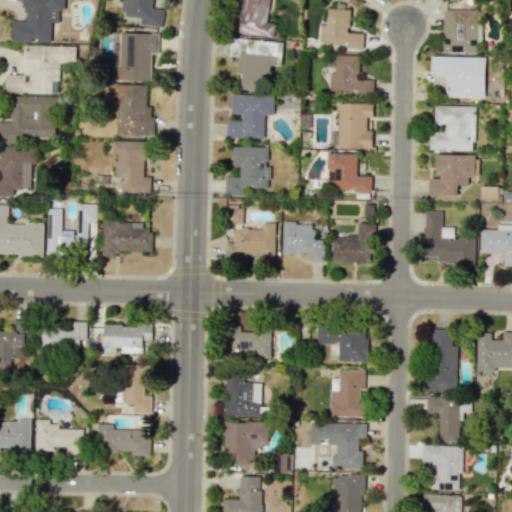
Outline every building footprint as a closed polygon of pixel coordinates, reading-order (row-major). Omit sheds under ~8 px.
[(50,42),(51,22),(58,22),(59,10),(63,10),(63,0),(23,0),(23,21),(11,21),(11,41),(50,42)] [(152,0),(121,0),(120,14),(140,16),(139,24),(162,26),(164,9),(152,8),(152,0)] [(273,37),(275,23),(266,22),(268,0),(234,0),(235,0),(237,1),(234,33),(273,37)] [(363,33),(348,33),(349,9),(326,8),(325,25),(319,25),(319,45),(363,47),(363,33)] [(476,52),(477,10),(443,9),(442,52),(476,52)] [(150,80),(151,53),(158,53),(158,33),(119,32),(119,44),(111,44),(111,80),(150,80)] [(242,89),(261,91),(263,73),(270,74),(271,64),(275,64),(277,43),(267,42),(267,40),(230,37),(228,56),(238,56),(237,73),(243,74),(242,89)] [(6,93),(58,93),(59,63),(75,63),(75,46),(23,45),(23,74),(6,74),(6,93)] [(358,56),(335,55),(334,72),(329,72),(328,92),(372,93),(373,80),(357,79),(358,56)] [(430,76),(446,76),(445,97),(484,97),(485,56),(431,56),(430,76)] [(147,85),(116,84),(114,134),(153,136),(154,107),(146,107),(147,85)] [(273,95),(232,94),(231,114),(241,114),(241,121),(226,120),(225,137),(262,139),(263,114),(272,114),(273,95)] [(0,121),(0,140),(55,141),(55,97),(11,97),(11,121),(0,121)] [(372,103),(337,103),(338,131),(329,132),(329,148),(372,148),(371,130),(366,130),(366,117),(373,117),(372,103)] [(474,150),(474,105),(434,105),(434,124),(444,124),(444,131),(429,131),(429,150),(474,150)] [(150,193),(151,177),(145,176),(146,141),(112,140),(112,154),(116,154),(115,178),(121,178),(121,192),(150,193)] [(268,147),(232,146),(232,165),(239,166),(239,176),(224,176),(224,195),(247,195),(247,188),(267,188),(268,147)] [(0,196),(13,196),(13,188),(32,188),(31,163),(37,163),(36,147),(0,147),(0,196)] [(356,175),(356,153),(327,153),(326,190),(371,191),(371,176),(356,175)] [(428,195),(456,196),(457,184),(467,185),(467,177),(474,177),(475,155),(435,154),(434,176),(428,176),(428,195)] [(47,254),(88,255),(89,223),(97,223),(97,203),(78,203),(77,235),(61,235),(62,208),(47,208),(47,254)] [(43,224),(6,223),(7,205),(0,204),(0,253),(42,255),(43,224)] [(242,223),(243,205),(226,204),(226,223),(242,223)] [(474,264),(474,238),(454,238),(454,227),(441,227),(441,211),(423,211),(423,257),(437,257),(437,264),(474,264)] [(102,257),(119,257),(119,250),(151,251),(151,222),(103,221),(102,257)] [(274,259),(275,223),(261,223),(261,228),(234,228),(234,242),(225,242),(224,257),(274,259)] [(282,253),(308,253),(308,262),(323,262),(323,239),(312,239),(312,223),(282,223),(282,253)] [(332,262),(372,262),(373,223),(357,223),(357,236),(332,236),(332,262)] [(479,253),(503,254),(502,265),(511,265),(511,224),(496,224),(496,229),(479,229),(479,253)] [(86,324),(40,325),(40,346),(79,346),(79,339),(86,339),(86,324)] [(103,324),(103,351),(116,352),(116,351),(143,352),(143,339),(151,339),(152,325),(103,324)] [(271,357),(270,330),(239,330),(239,325),(229,326),(230,349),(249,348),(249,357),(271,357)] [(316,343),(338,343),(338,361),(366,361),(366,327),(316,326),(316,343)] [(456,391),(457,345),(452,345),(452,329),(429,328),(428,390),(456,391)] [(0,357),(21,357),(21,346),(28,346),(28,331),(0,331),(0,357)] [(511,331),(501,331),(501,340),(491,340),(491,332),(476,332),(476,371),(494,371),(494,367),(511,367),(511,331)] [(131,412),(150,413),(151,396),(145,396),(146,365),(122,364),(120,404),(132,405),(131,412)] [(330,378),(329,415),(363,416),(364,370),(338,369),(338,378),(330,378)] [(261,382),(243,382),(243,377),(227,376),(226,401),(223,401),(223,415),(260,416),(261,382)] [(439,441),(459,441),(459,396),(426,397),(426,413),(438,413),(439,441)] [(34,450),(55,451),(55,446),(65,446),(65,455),(81,455),(81,427),(49,426),(49,419),(35,419),(34,450)] [(30,421),(0,420),(0,448),(29,449),(30,421)] [(268,421),(223,421),(223,453),(236,453),(236,464),(255,464),(255,445),(268,445),(268,421)] [(365,423),(309,422),(309,444),(335,444),(335,454),(332,454),(331,468),(362,468),(362,451),(357,451),(357,438),(365,438),(365,423)] [(148,456),(149,430),(112,429),(112,424),(91,423),(90,436),(97,437),(97,451),(131,452),(131,455),(148,456)] [(421,461),(432,461),(432,489),(460,490),(461,445),(422,444),(421,461)] [(361,511),(363,475),(332,474),(331,499),(336,499),(336,509),(332,509),(332,511),(361,511)] [(222,511),(260,511),(262,476),(239,475),(238,499),(223,498),(222,511)] [(459,511),(460,494),(421,494),(421,509),(431,509),(431,511),(459,511)]
